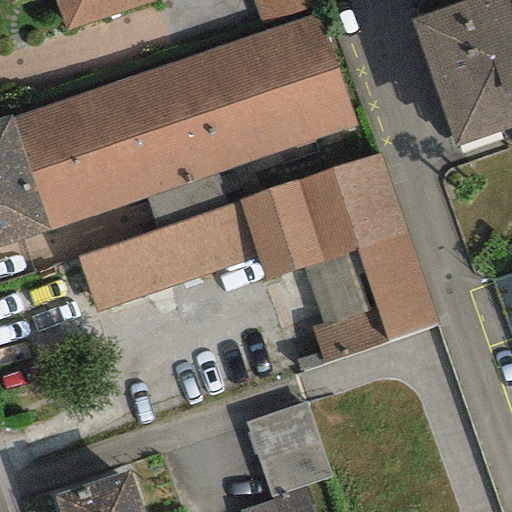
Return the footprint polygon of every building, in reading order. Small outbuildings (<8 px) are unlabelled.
[(9,0),(11,4),(20,0),(52,0),(64,31),(155,0),(9,0)] [(255,0),(258,16),(317,6),(315,0),(255,0)] [(511,0),(473,0),(410,22),(454,148),(511,127),(511,0)] [(315,14),(10,118),(48,229),(353,125),(315,14)] [(10,118),(0,121),(0,246),(48,229),(10,118)] [(379,155),(237,204),(256,257),(264,281),(302,268),(322,325),(310,329),(322,364),(437,324),(379,155)] [(237,204),(76,257),(94,310),(256,257),(237,204)] [(305,407),(246,426),(269,500),(303,489),(328,480),(305,407)] [(143,511),(128,468),(48,497),(52,511),(143,511)] [(310,511),(303,489),(269,500),(236,510),(236,511),(310,511)]
